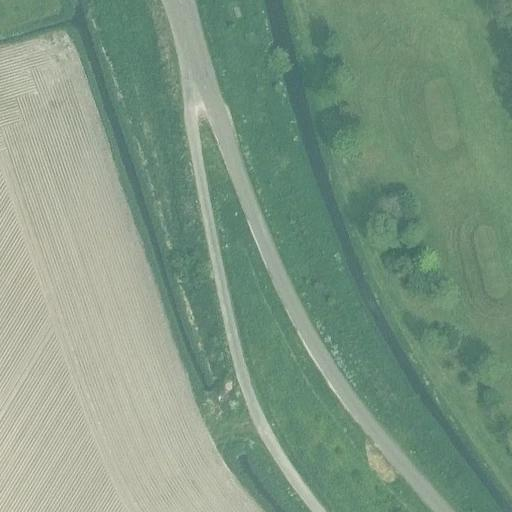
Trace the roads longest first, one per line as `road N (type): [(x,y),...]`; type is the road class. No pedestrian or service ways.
road 1 (unclassified): [(445,511),(361,418),(311,342),(241,186),(200,49)]
road 2 (unclassified): [(323,511),(271,450),(237,357),(186,93),(200,49)]
